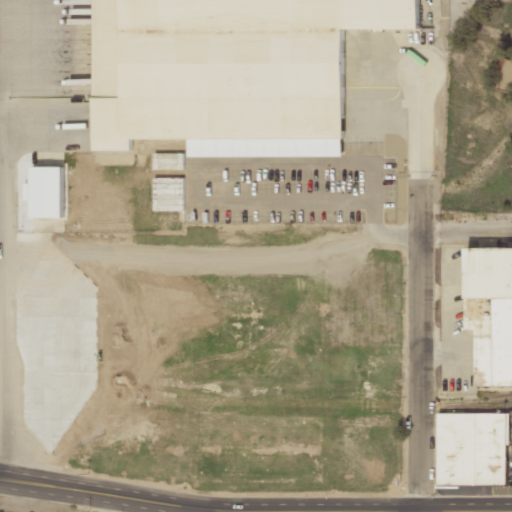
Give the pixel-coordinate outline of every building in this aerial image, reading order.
[(94,0),(94,151),(132,151),(132,138),(344,138),(344,29),(419,29),(419,0),(94,0)] [(499,87),(511,90),(511,59),(507,58),(499,87)] [(184,169),(184,153),(155,153),(154,169),(184,169)] [(30,167),(31,184),(23,184),(23,203),(30,203),(30,218),(64,218),(63,167),(30,167)] [(511,247),(466,247),(466,329),(476,329),(476,386),(511,386),(511,247)] [(437,413),(437,487),(508,487),(508,413),(437,413)]
